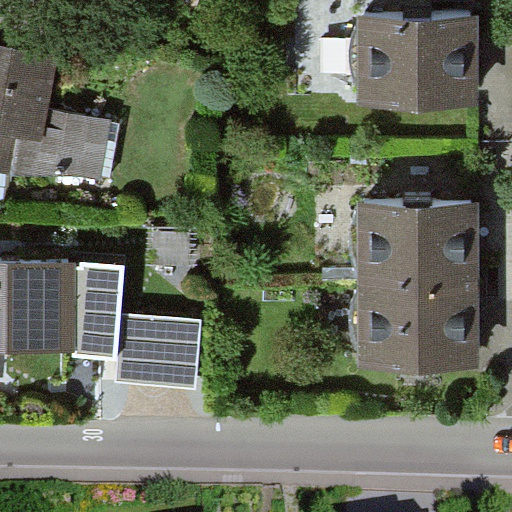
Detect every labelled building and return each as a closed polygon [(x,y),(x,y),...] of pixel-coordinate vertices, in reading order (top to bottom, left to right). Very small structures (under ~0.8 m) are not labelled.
[(61,0),(0,0),(0,142),(112,163),(124,98),(57,86),(69,20),(58,18),(61,0)] [(486,0),(371,0),(371,74),(485,76),(486,37),(486,0)] [(370,177),(371,343),(489,342),(489,300),(489,232),(489,176),(370,177)] [(87,230),(0,231),(0,322),(87,322),(87,230)] [(127,312),(127,381),(205,381),(206,313),(127,312)]
